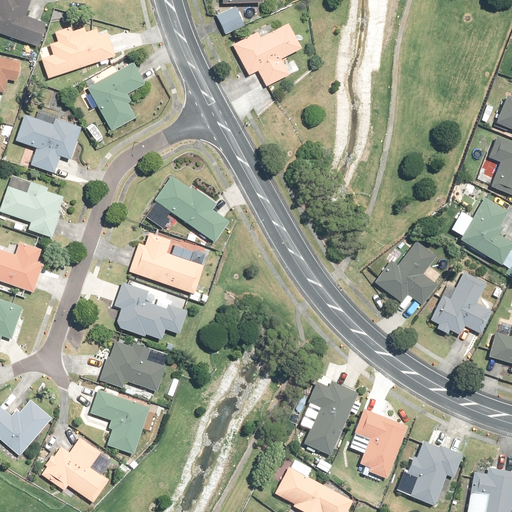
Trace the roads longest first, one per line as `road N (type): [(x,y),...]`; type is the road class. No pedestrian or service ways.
road 1 (residential): [(217,113),(320,291),(421,382),(511,420)]
road 2 (residential): [(48,359),(120,166),(217,113)]
road 3 (residential): [(168,0),(217,113)]
